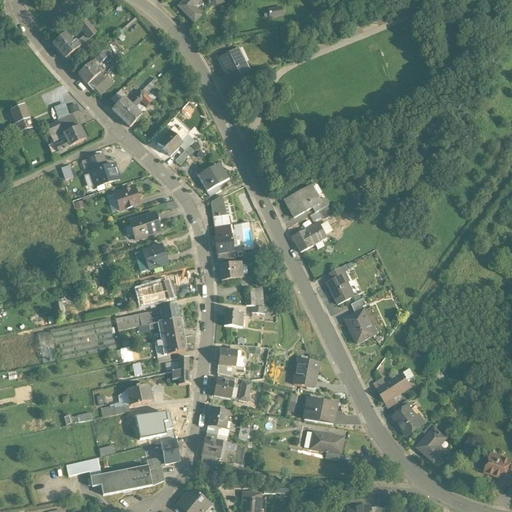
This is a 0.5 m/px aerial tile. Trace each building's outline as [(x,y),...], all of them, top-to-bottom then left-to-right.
[(185,0),(177,8),(193,25),(201,17),(194,10),(195,6),(207,2),(208,2),(207,0),(185,0)] [(268,13),(263,13),(264,18),(269,17),(269,18),(277,17),(276,10),(268,11),(268,13)] [(96,35),(83,19),(76,25),(89,41),(96,35)] [(73,44),(65,34),(52,45),(65,60),(79,48),(75,43),(73,44)] [(106,50),(90,64),(95,69),(110,55),(106,50)] [(236,50),(219,59),(226,72),(224,73),(229,82),(241,76),(249,72),(244,63),(243,64),(236,50)] [(90,64),(78,75),(87,86),(100,74),(95,69),(90,64)] [(100,74),(87,86),(92,91),(94,89),(104,79),(100,74)] [(241,76),(229,82),(232,88),(244,82),(241,76)] [(104,79),(94,89),(101,96),(114,84),(107,77),(104,79)] [(150,85),(142,93),(145,95),(153,87),(150,85)] [(141,92),(129,104),(133,108),(140,101),(145,95),(142,93),(141,92)] [(145,95),(140,101),(146,107),(151,102),(145,95)] [(129,104),(124,99),(111,111),(121,121),(133,108),(129,104)] [(54,110),(58,120),(68,116),(64,106),(54,110)] [(23,107),(11,112),(15,123),(15,125),(19,134),(32,129),(23,107)] [(77,107),(69,109),(71,115),(78,113),(77,107)] [(142,116),(133,108),(121,121),(129,129),(142,116)] [(58,120),(57,121),(61,129),(63,135),(75,129),(69,116),(68,116),(58,120)] [(0,139),(19,134),(15,125),(15,123),(0,127),(0,139)] [(63,135),(66,143),(69,149),(85,141),(84,139),(86,138),(84,135),(82,136),(78,128),(75,129),(63,135)] [(51,134),(56,147),(66,143),(63,135),(61,129),(51,134)] [(181,131),(176,135),(171,130),(169,132),(179,142),(186,136),(181,131)] [(169,132),(163,139),(161,137),(159,139),(161,141),(157,144),(170,157),(180,148),(182,145),(179,142),(169,132)] [(182,145),(180,148),(184,152),(188,148),(192,145),(187,140),(182,145)] [(56,147),(55,148),(56,150),(58,154),(69,149),(66,143),(56,147)] [(184,152),(174,163),(179,167),(193,153),(188,148),(184,152)] [(53,151),(52,149),(48,150),(52,159),(58,156),(58,154),(56,150),(53,151)] [(103,157),(88,162),(92,173),(107,168),(103,157)] [(219,164),(197,177),(207,193),(228,180),(219,164)] [(92,173),(89,174),(94,189),(119,181),(115,169),(109,171),(108,168),(107,168),(92,173)] [(309,186),(284,199),(293,217),(312,207),(319,203),(317,201),(309,186)] [(133,189),(114,196),(120,213),(139,206),(133,189)] [(114,196),(107,198),(112,215),(120,213),(114,196)] [(319,203),(312,207),(315,212),(321,209),(328,205),(324,197),(317,201),(319,203)] [(210,204),(212,218),(226,217),(221,198),(210,204)] [(315,212),(310,215),(313,221),(323,216),(324,215),(321,209),(315,212)] [(327,210),(321,209),(324,215),(323,216),(324,218),(330,215),(327,210)] [(154,215),(129,223),(130,228),(133,237),(135,242),(160,233),(154,215)] [(326,237),(318,222),(306,228),(314,244),(326,237)] [(213,224),(214,239),(229,237),(228,223),(213,224)] [(130,228),(125,229),(124,231),(127,238),(128,239),(133,237),(130,228)] [(306,228),(293,235),(301,251),(314,244),(306,228)] [(229,237),(214,239),(216,255),(233,252),(232,248),(237,247),(235,236),(229,237)] [(161,246),(134,255),(141,274),(168,265),(161,246)] [(233,252),(216,255),(217,261),(234,259),(233,252)] [(237,267),(219,268),(220,285),(238,284),(237,267)] [(339,268),(328,273),(332,280),(342,275),(339,268)] [(332,280),(325,283),(337,305),(353,297),(342,275),(332,280)] [(149,280),(141,282),(144,290),(152,288),(149,280)] [(153,287),(152,288),(154,295),(152,296),(153,298),(155,298),(157,304),(172,300),(166,283),(153,287)] [(258,292),(246,291),(244,307),(257,308),(258,292)] [(155,298),(153,298),(137,302),(139,309),(157,305),(157,304),(155,298)] [(362,299),(350,305),(354,311),(365,306),(362,299)] [(175,307),(159,310),(161,319),(162,324),(178,320),(175,307)] [(363,310),(344,320),(356,344),(375,335),(363,310)] [(238,313),(224,312),(223,328),(242,329),(243,315),(238,315),(238,313)] [(146,314),(134,317),(137,329),(149,327),(149,326),(148,324),(146,314)] [(117,332),(137,329),(134,317),(115,320),(117,332)] [(115,352),(109,320),(56,331),(62,363),(115,352)] [(162,324),(149,326),(149,327),(150,331),(160,329),(163,342),(182,338),(178,320),(162,324)] [(49,333),(37,336),(43,365),(56,362),(49,333)] [(185,353),(182,338),(163,342),(166,357),(185,353)] [(163,342),(154,344),(157,359),(166,357),(163,342)] [(236,353),(219,351),(218,359),(217,367),(231,368),(235,369),(235,368),(236,353)] [(235,368),(243,369),(245,353),(236,353),(235,368)] [(147,361),(148,367),(164,363),(163,358),(147,361)] [(318,362),(299,358),(294,384),(313,388),(318,362)] [(171,363),(171,373),(177,372),(188,370),(188,360),(171,363)] [(141,363),(134,364),(135,376),(142,376),(141,363)] [(231,368),(217,367),(216,375),(230,378),(230,375),(231,368)] [(231,368),(230,375),(243,376),(243,369),(235,368),(235,369),(231,368)] [(188,370),(177,372),(178,380),(178,386),(188,386),(188,370)] [(385,384),(377,389),(385,403),(393,399),(411,388),(407,382),(408,381),(407,380),(406,381),(402,374),(385,384)] [(382,379),(374,384),(377,389),(385,384),(382,379)] [(232,385),(216,382),(213,398),(229,401),(232,385)] [(250,388),(241,386),(238,401),(247,403),(250,388)] [(148,387),(130,391),(131,400),(128,400),(129,408),(148,404),(147,398),(150,397),(148,387)] [(297,390),(291,389),(288,410),(293,411),(297,390)] [(336,404),(308,399),(304,418),(332,424),(336,404)] [(393,399),(385,403),(388,409),(396,404),(393,399)] [(407,402),(393,410),(396,414),(399,412),(400,413),(407,408),(408,408),(411,407),(407,402)] [(99,412),(101,420),(127,414),(125,407),(99,412)] [(407,408),(400,413),(399,412),(396,414),(392,418),(407,437),(421,426),(408,408),(407,408)] [(138,439),(164,433),(162,421),(166,420),(163,411),(134,416),(138,439)] [(210,411),(207,427),(217,429),(224,430),(227,414),(223,413),(210,411)] [(72,417),(73,424),(93,420),(92,413),(72,417)] [(431,425),(423,433),(427,437),(434,430),(435,430),(436,429),(431,425)] [(217,429),(207,427),(206,434),(216,436),(217,429)] [(248,431),(240,429),(238,440),(246,442),(248,431)] [(427,437),(417,449),(433,464),(444,452),(437,446),(444,439),(435,430),(434,430),(427,437)] [(343,438),(313,432),(310,448),(327,451),(340,454),(343,438)] [(221,444),(205,440),(203,448),(203,447),(201,456),(202,456),(215,459),(218,459),(221,444)] [(175,441),(160,444),(161,453),(164,466),(179,463),(175,441)] [(244,448),(236,446),(232,462),(232,464),(241,466),(244,448)] [(98,451),(100,458),(115,455),(113,447),(98,451)] [(340,454),(327,451),(326,457),(339,460),(340,454)] [(160,460),(153,461),(155,470),(160,468),(160,467),(164,466),(161,453),(159,454),(160,460)] [(215,459),(202,456),(200,467),(213,468),(215,459)] [(218,459),(215,459),(213,468),(231,469),(232,464),(232,462),(221,460),(218,459)] [(510,463),(499,459),(498,462),(489,460),(484,474),(500,479),(499,483),(511,487),(511,474),(507,472),(510,463)] [(97,460),(86,463),(88,474),(89,474),(90,479),(99,477),(100,477),(97,460)] [(153,461),(146,462),(147,468),(148,471),(155,470),(153,461)] [(86,463),(66,467),(68,478),(88,474),(86,463)] [(100,477),(99,477),(100,487),(102,497),(151,488),(148,471),(147,468),(100,477)] [(155,470),(148,471),(151,488),(152,487),(163,483),(160,468),(155,470)] [(90,479),(92,489),(100,487),(99,477),(90,479)] [(204,511),(210,505),(191,489),(176,507),(181,511),(204,511)] [(259,511),(261,495),(243,493),(241,511),(259,511)]
